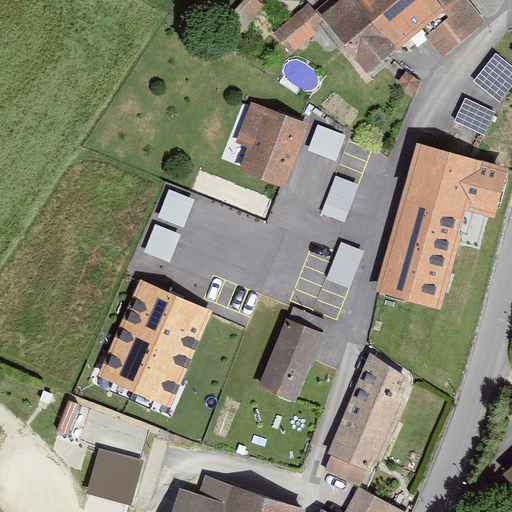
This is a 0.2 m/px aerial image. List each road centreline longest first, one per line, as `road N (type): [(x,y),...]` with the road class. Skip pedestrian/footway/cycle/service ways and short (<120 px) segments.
road 1 (residential): [(311,494),(409,137),(511,0)]
road 2 (residential): [(431,511),(511,266)]
road 3 (residential): [(311,494),(200,462),(186,467),(151,511)]
